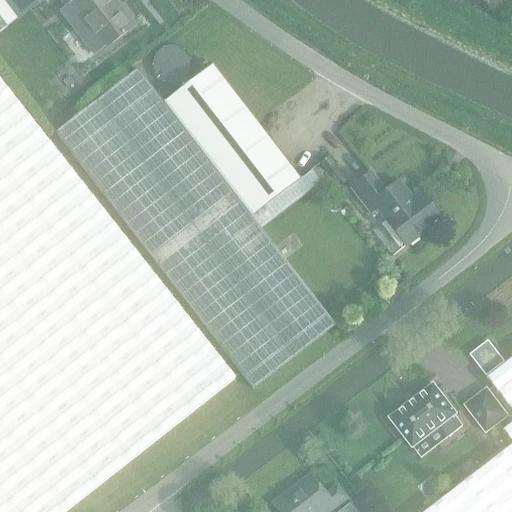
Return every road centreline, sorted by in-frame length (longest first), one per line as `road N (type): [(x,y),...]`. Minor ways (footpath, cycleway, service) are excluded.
road 1 (unclassified): [(511,196),(475,248),(133,511)]
road 2 (unclassified): [(224,0),(388,105),(511,169)]
